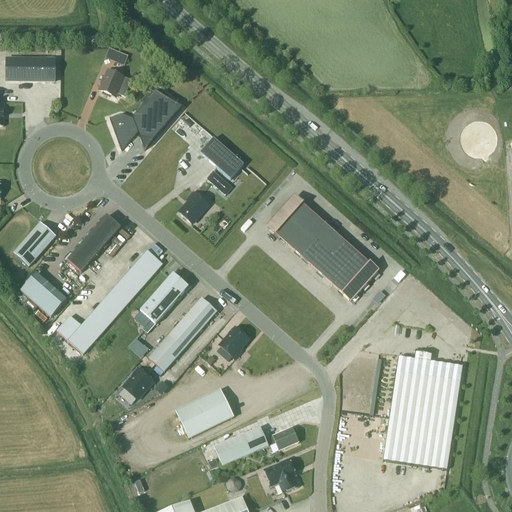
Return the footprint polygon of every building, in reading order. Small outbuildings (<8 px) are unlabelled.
[(108,58),(127,66),(131,56),(112,48),(108,58)] [(6,61),(6,82),(55,82),(55,61),(6,61)] [(124,98),(131,82),(108,72),(99,92),(115,98),(117,95),(124,98)] [(121,115),(109,120),(121,152),(138,134),(144,152),(181,110),(158,90),(132,120),(121,115)] [(213,140),(200,155),(230,181),(243,166),(213,140)] [(218,191),(225,183),(218,177),(211,185),(218,191)] [(197,219),(208,206),(194,194),(186,202),(188,204),(179,214),(192,225),(193,224),(194,224),(197,220),(197,219)] [(300,230),(314,215),(294,198),(267,229),(286,246),(300,230)] [(343,242),(314,215),(300,230),(315,244),(330,257),(343,242)] [(121,229),(107,217),(67,262),(81,274),(121,229)] [(13,255),(29,268),(55,238),(40,224),(13,255)] [(315,244),(300,230),(286,246),(301,259),(315,244)] [(115,240),(120,244),(127,238),(122,233),(115,240)] [(330,257),(316,272),(351,303),(378,272),(343,242),(330,257)] [(330,257),(315,244),(301,259),(316,272),(330,257)] [(147,252),(141,260),(156,274),(163,266),(147,252)] [(156,274),(141,260),(134,267),(150,281),(156,274)] [(150,281),(134,267),(128,275),(143,289),(150,281)] [(36,274),(20,293),(50,319),(66,300),(36,274)] [(143,289),(128,275),(121,282),(136,296),(143,289)] [(155,326),(189,288),(173,275),(140,313),(155,326)] [(136,296),(121,282),(114,290),(130,304),(136,296)] [(130,304),(114,290),(108,297),(123,311),(130,304)] [(383,292),(377,299),(382,304),(389,297),(383,292)] [(123,311),(108,297),(101,305),(117,319),(123,311)] [(202,300),(169,337),(149,360),(164,373),(217,313),(202,300)] [(117,319),(101,305),(94,312),(110,326),(117,319)] [(110,326),(94,312),(88,320),(103,334),(110,326)] [(70,318),(56,333),(83,356),(97,341),(81,327),(70,318)] [(103,334),(88,320),(81,327),(97,341),(103,334)] [(239,352),(249,341),(235,329),(219,347),(234,361),(241,353),(239,352)] [(133,347),(143,358),(152,351),(141,339),(133,347)] [(210,357),(205,362),(210,367),(215,361),(210,357)] [(447,471),(462,368),(398,358),(383,462),(447,471)] [(135,379),(125,390),(139,402),(155,384),(140,370),(133,378),(135,379)] [(164,394),(172,388),(167,381),(159,387),(164,394)] [(175,414),(189,441),(234,419),(220,391),(175,414)] [(268,448),(268,447),(266,441),(260,429),(214,449),(222,468),(268,448)] [(266,441),(268,447),(275,444),(279,452),(298,444),(292,429),(273,438),(266,441)] [(283,495),(298,489),(294,478),(296,477),(289,460),(263,471),(271,488),(278,485),(283,495)] [(233,492),(245,488),(241,477),(229,481),(233,492)] [(247,511),(242,499),(208,511),(193,511),(190,503),(167,511),(247,511)]
